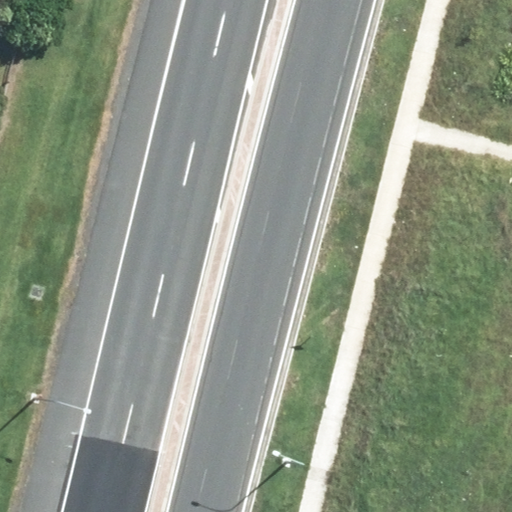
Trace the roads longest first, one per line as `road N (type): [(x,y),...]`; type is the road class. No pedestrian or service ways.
road 1 (secondary): [(346,0),(217,511)]
road 2 (secondary): [(62,511),(191,0)]
